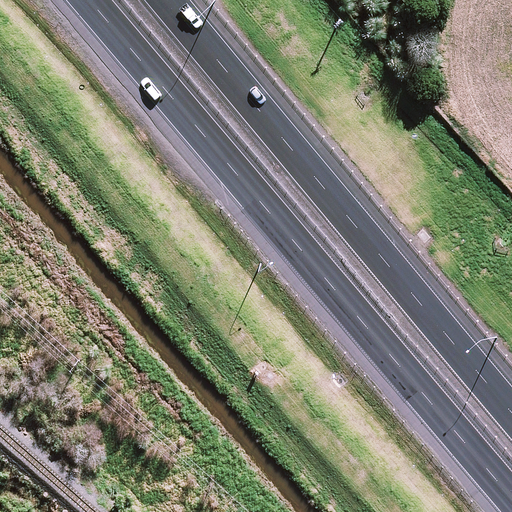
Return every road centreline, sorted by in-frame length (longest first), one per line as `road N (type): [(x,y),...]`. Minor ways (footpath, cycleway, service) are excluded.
road 1 (motorway): [(511,502),(88,0)]
road 2 (motorway): [(180,0),(511,393)]
